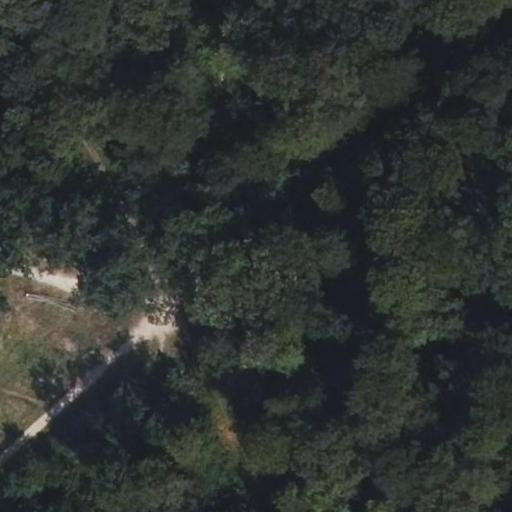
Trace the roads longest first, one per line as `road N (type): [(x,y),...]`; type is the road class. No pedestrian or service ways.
road 1 (track): [(511,37),(173,307)]
road 2 (track): [(8,0),(173,307)]
road 3 (unknown): [(173,307),(511,392)]
road 4 (unknown): [(173,307),(221,0)]
road 5 (track): [(173,307),(0,474)]
road 6 (track): [(173,307),(261,511)]
road 7 (unknown): [(0,264),(173,307)]
